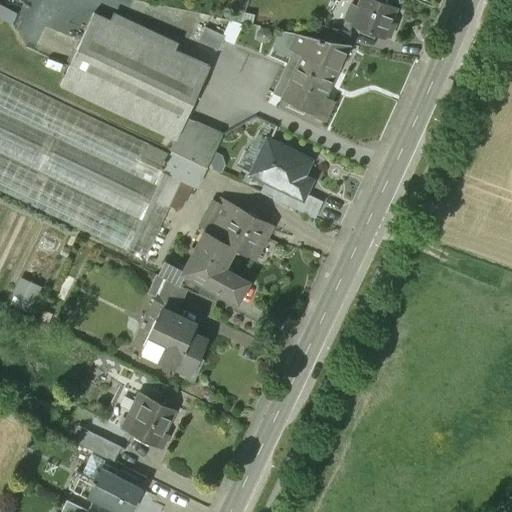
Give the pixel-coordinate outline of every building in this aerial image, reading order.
[(235,0),(231,15),(250,21),(254,11),(244,8),(247,0),(235,0)] [(395,7),(378,0),(360,0),(351,22),(383,36),(384,34),(389,36),(395,23),(390,21),(395,7)] [(79,46),(193,99),(209,64),(175,49),(113,20),(94,12),(79,46)] [(115,16),(113,20),(175,49),(178,44),(115,16)] [(229,16),(222,31),(225,33),(223,36),(233,40),(241,20),(229,16)] [(224,33),(204,25),(197,40),(217,49),(224,33)] [(326,27),(323,38),(347,43),(351,44),(353,32),(326,27)] [(323,38),(295,32),(288,48),(302,54),(302,53),(335,69),(347,43),(323,38)] [(185,116),(193,99),(79,46),(61,85),(175,137),(178,130),(160,121),(166,108),(185,116)] [(335,69),(302,53),(302,54),(290,80),(297,83),(289,101),(313,112),(312,114),(322,119),(332,99),(323,95),(335,69)] [(170,152),(0,71),(0,189),(124,248),(125,246),(145,255),(181,179),(196,186),(205,166),(171,150),(170,152)] [(160,121),(178,130),(185,116),(166,108),(160,121)] [(221,133),(185,116),(175,137),(169,149),(171,150),(205,166),(221,133)] [(309,157),(266,137),(249,173),(276,186),(302,197),(304,193),(310,179),(301,174),(309,157)] [(302,197),(276,186),(271,197),(313,217),(321,201),(304,193),(302,197)] [(270,223),(221,197),(204,231),(234,247),(251,255),(253,256),(270,223)] [(234,247),(204,231),(182,272),(203,283),(204,283),(204,282),(237,299),(247,280),(223,268),(234,247)] [(182,272),(163,263),(157,274),(164,278),(186,288),(197,294),(203,283),(182,272)] [(186,288),(164,278),(157,293),(179,304),(186,288)] [(25,281),(17,297),(38,307),(46,291),(25,281)] [(179,304),(157,293),(147,313),(157,318),(161,308),(174,315),(179,304)] [(174,315),(161,308),(157,318),(141,350),(189,373),(205,339),(189,332),(193,325),(178,318),(179,317),(174,315)] [(174,409),(147,395),(129,431),(162,446),(168,433),(163,431),(174,409)] [(80,428),(74,441),(117,462),(123,449),(80,428)] [(129,511),(141,488),(101,469),(94,484),(87,497),(118,511),(129,511)] [(74,491),(87,497),(94,484),(80,478),(74,491)] [(87,511),(88,510),(67,500),(60,511),(87,511)]
